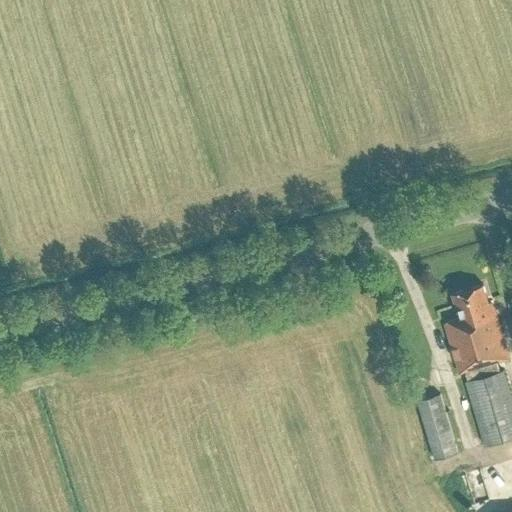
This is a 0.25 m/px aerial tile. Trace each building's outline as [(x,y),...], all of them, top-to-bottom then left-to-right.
[(465,369),(497,360),(510,356),(495,304),(491,305),(484,283),(453,292),(461,317),(446,321),(460,371),(465,369)] [(500,369),(497,360),(465,369),(487,442),(511,435),(511,394),(504,368),(500,369)] [(464,375),(439,383),(457,443),(482,435),(464,375)] [(458,449),(441,392),(418,399),(435,456),(458,449)] [(511,511),(511,494),(471,506),(473,511),(511,511)]
